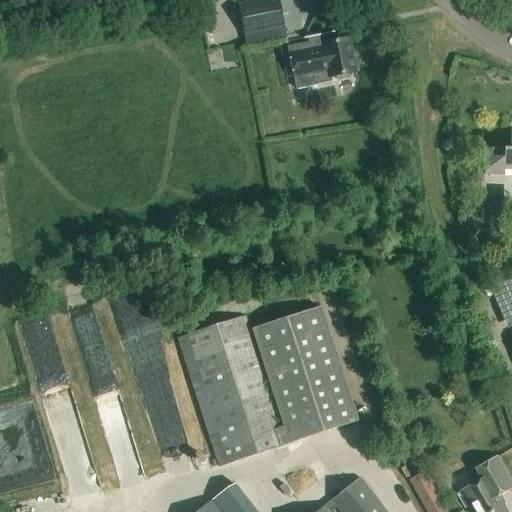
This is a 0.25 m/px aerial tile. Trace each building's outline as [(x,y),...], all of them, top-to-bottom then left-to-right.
[(242,36),(283,28),(276,0),(254,0),(236,4),(242,36)] [(348,40),(335,42),(333,32),(306,37),(308,43),(287,47),(296,90),(331,83),(330,78),(355,73),(354,70),(357,69),(355,58),(352,58),(348,40)] [(511,132),(510,133),(509,150),(485,148),(484,174),(503,175),(503,170),(511,169),(511,132)] [(218,468),(356,423),(319,308),(248,331),(244,317),(176,340),(218,468)] [(113,448),(138,441),(135,430),(110,437),(113,448)] [(511,485),(496,458),(479,468),(485,478),(456,495),(465,510),(468,508),(470,511),(507,511),(499,497),(500,497),(500,496),(511,488),(511,485)] [(445,511),(423,472),(408,480),(425,511),(445,511)] [(331,511),(335,509),(338,511),(386,511),(360,478),(315,511),(253,511),(233,486),(226,489),(197,511),(331,511)]
